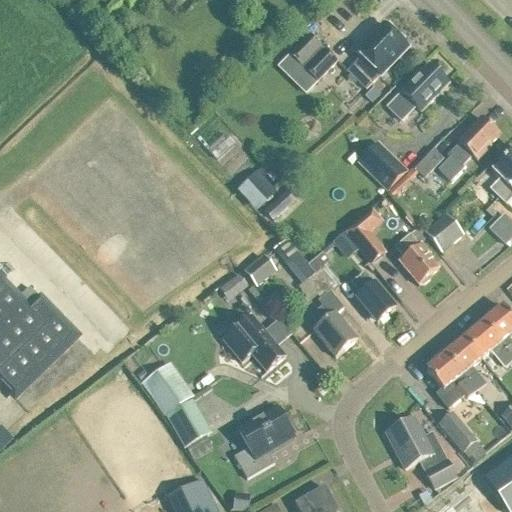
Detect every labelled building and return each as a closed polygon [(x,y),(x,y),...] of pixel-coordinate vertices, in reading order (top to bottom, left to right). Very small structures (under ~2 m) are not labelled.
[(380,81),(408,52),(384,29),(355,57),(360,62),(346,76),(366,95),(379,81),(380,81)] [(318,87),(338,66),(309,40),(289,59),(318,87)] [(448,88),(429,70),(418,82),(417,82),(401,98),(388,113),(402,126),(415,113),(417,113),(421,117),(448,88)] [(476,166),(490,151),(489,150),(499,140),(482,123),(458,148),(459,149),(447,161),(449,163),(438,175),(450,187),(463,173),(461,171),(471,161),(476,166)] [(226,135),(211,149),(221,159),(236,145),(226,135)] [(408,176),(377,147),(356,168),(386,197),(408,176)] [(423,184),(442,164),(432,155),(413,174),(423,184)] [(498,202),(511,187),(511,156),(492,176),(501,184),(491,194),(498,202)] [(259,212),(273,199),(257,180),(243,193),(259,212)] [(511,187),(498,202),(506,209),(511,202),(511,187)] [(276,226),(302,202),(293,193),(267,217),(276,226)] [(383,227),(372,214),(344,237),(371,270),(386,257),(370,238),(383,227)] [(442,258),(464,240),(447,219),(424,237),(442,258)] [(511,248),(511,222),(508,219),(493,234),(510,251),(511,248)] [(419,251),(410,240),(396,252),(405,263),(399,267),(418,291),(438,275),(428,262),(430,260),(421,249),(419,251)] [(308,270),(303,264),(288,245),(278,252),(321,304),(318,305),(322,311),(311,320),(320,331),(314,336),(335,363),(357,345),(336,319),(344,313),(330,296),(340,288),(325,270),(330,266),(323,257),(308,270)] [(277,277),(264,261),(246,277),(258,292),(277,277)] [(239,276),(219,292),(230,305),(250,289),(239,276)] [(0,294),(8,287),(0,278),(0,294)] [(377,328),(395,314),(365,278),(352,288),(362,300),(357,304),(377,328)] [(0,294),(0,386),(15,401),(77,340),(29,292),(21,300),(8,287),(0,294)] [(484,328),(511,361),(511,322),(503,312),(484,328)] [(251,321),(222,345),(241,369),(252,360),(267,377),(285,362),(251,321)] [(505,372),(511,366),(511,361),(484,328),(465,344),(481,364),(496,351),(500,356),(495,361),(505,372)] [(466,376),(481,364),(465,344),(446,360),(476,396),(485,389),(476,377),(471,381),(466,376)] [(465,406),(476,396),(446,360),(426,376),(442,395),(436,400),(448,414),(462,402),(465,406)] [(165,422),(195,402),(171,368),(141,389),(165,422)] [(186,455),(212,439),(193,406),(167,422),(186,455)] [(511,410),(500,420),(511,433),(511,410)] [(246,484),(274,468),(267,456),(294,440),(278,412),(238,435),(249,453),(234,462),(246,484)] [(474,448),(476,446),(453,418),(439,430),(462,458),(474,448)] [(424,442),(414,424),(386,438),(405,474),(422,465),(428,476),(425,477),(434,495),(457,483),(447,465),(446,465),(432,438),(424,442)] [(0,431),(0,456),(13,444),(0,431)] [(474,448),(462,458),(471,469),(483,459),(474,448)] [(511,511),(511,464),(484,485),(503,511),(511,511)] [(336,511),(324,491),(295,509),(296,511),(336,511)]
